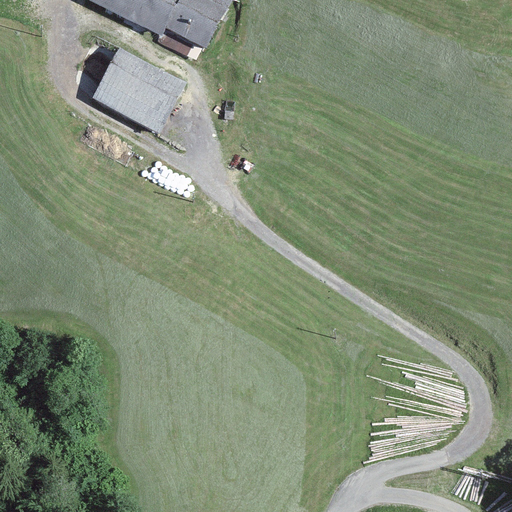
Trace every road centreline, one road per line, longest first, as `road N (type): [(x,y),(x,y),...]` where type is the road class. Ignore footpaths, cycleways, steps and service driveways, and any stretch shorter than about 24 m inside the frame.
road 1 (unclassified): [(365,497),(383,471),(468,448),(484,418),(477,385),(450,358),(154,153)]
road 2 (track): [(154,153),(83,115),(63,78),(63,0)]
